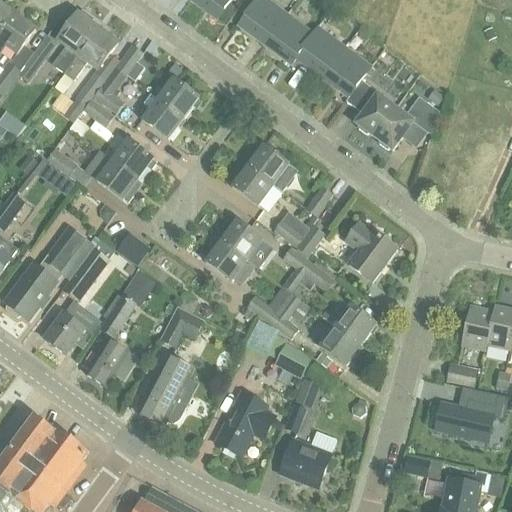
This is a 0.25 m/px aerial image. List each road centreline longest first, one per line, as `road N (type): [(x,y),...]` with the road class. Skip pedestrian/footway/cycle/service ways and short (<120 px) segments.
road 1 (residential): [(369,511),(437,226)]
road 2 (residential): [(437,226),(252,95)]
road 3 (residential): [(153,232),(252,95)]
road 4 (unclassified): [(130,443),(0,350)]
road 5 (residential): [(252,95),(129,0)]
road 6 (unclassified): [(260,511),(130,443)]
